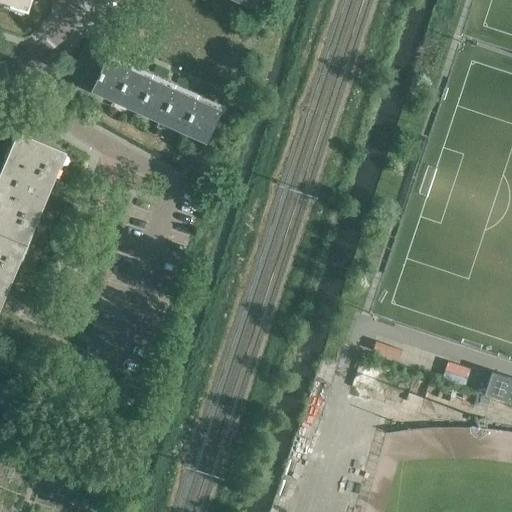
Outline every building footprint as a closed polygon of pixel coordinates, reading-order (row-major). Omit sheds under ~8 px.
[(0,4),(22,11),(23,8),(27,9),(29,0),(0,0),(1,0),(0,4)] [(92,88),(205,139),(219,108),(106,58),(111,47),(96,40),(91,52),(93,53),(77,90),(88,96),(92,88)] [(18,131),(0,173),(0,307),(66,151),(18,131)] [(475,381),(477,373),(455,367),(453,375),(475,381)] [(511,378),(491,371),(483,393),(511,402),(511,378)]
